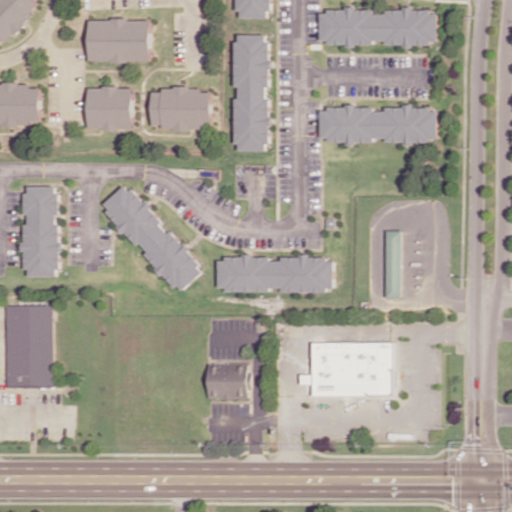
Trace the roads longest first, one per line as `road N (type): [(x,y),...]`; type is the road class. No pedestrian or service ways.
road 1 (tertiary): [(481,511),(484,0)]
road 2 (primary): [(511,481),(0,480)]
road 3 (residential): [(0,171),(125,170),(222,222),(305,238)]
road 4 (residential): [(305,238),(300,0)]
